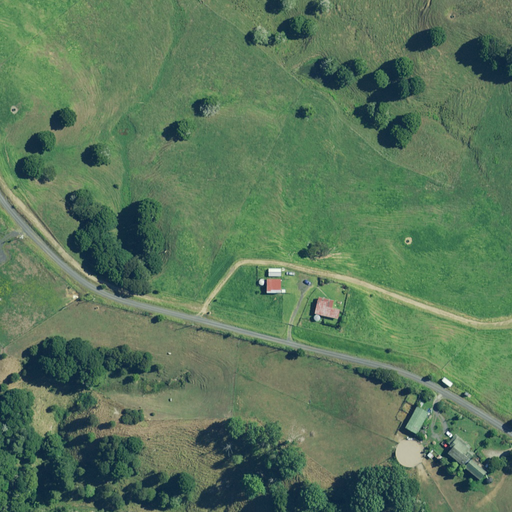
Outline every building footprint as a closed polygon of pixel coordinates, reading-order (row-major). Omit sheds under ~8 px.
[(283,293),(284,279),(268,279),(268,293),(283,293)] [(336,301),(320,298),(316,314),(340,319),(342,310),(334,308),(336,301)] [(430,413),(418,406),(406,428),(418,434),(430,413)] [(465,443),(457,435),(449,444),(453,448),(449,453),(463,466),(475,453),(465,444),(465,443)] [(437,458),(440,454),(433,449),(430,452),(437,458)] [(490,470),(475,457),(466,468),(481,480),(490,470)]
